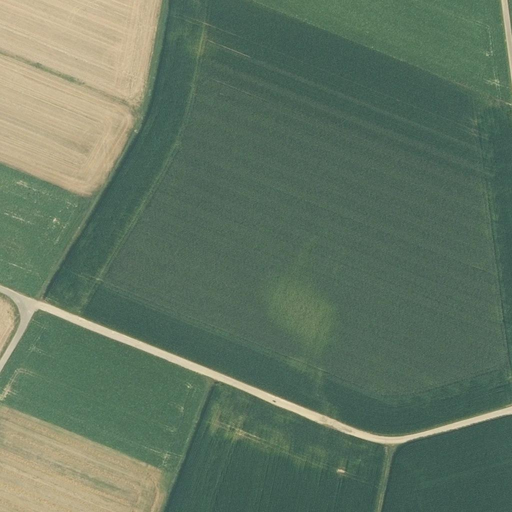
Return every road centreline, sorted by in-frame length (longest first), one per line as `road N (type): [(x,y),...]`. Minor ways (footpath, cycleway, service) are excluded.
road 1 (track): [(32,304),(378,441),(511,410)]
road 2 (track): [(176,0),(141,141),(32,304)]
road 3 (track): [(224,380),(175,511)]
